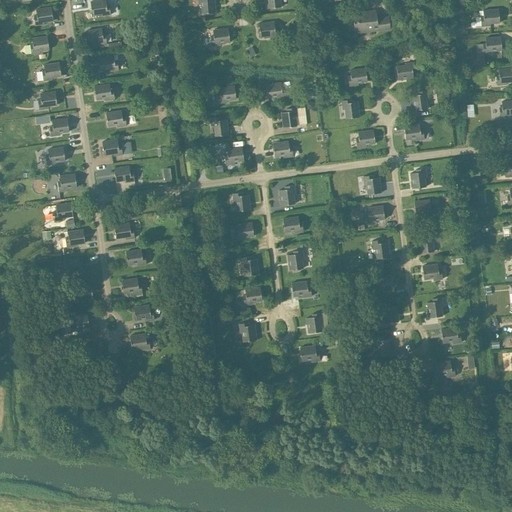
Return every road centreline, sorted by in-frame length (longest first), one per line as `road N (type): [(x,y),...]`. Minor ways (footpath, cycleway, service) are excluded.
road 1 (residential): [(97,204),(67,0)]
road 2 (residential): [(97,204),(263,178)]
road 3 (residential): [(414,320),(392,163)]
road 4 (residential): [(281,307),(263,178)]
road 5 (residential): [(263,178),(392,163)]
road 6 (residential): [(392,163),(511,149)]
